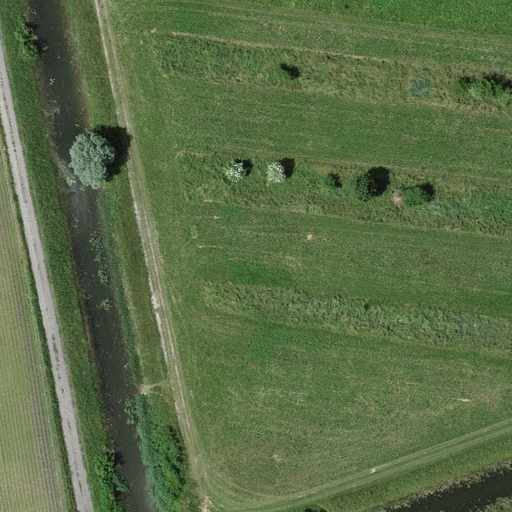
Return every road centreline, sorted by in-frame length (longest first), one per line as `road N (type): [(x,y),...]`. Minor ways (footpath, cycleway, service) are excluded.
road 1 (track): [(102,0),(205,511)]
road 2 (track): [(0,82),(84,511)]
